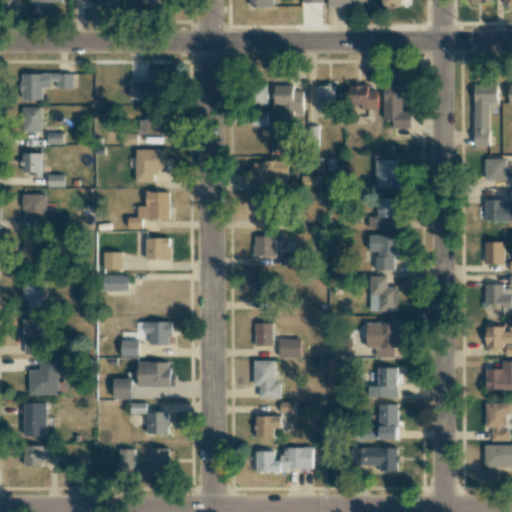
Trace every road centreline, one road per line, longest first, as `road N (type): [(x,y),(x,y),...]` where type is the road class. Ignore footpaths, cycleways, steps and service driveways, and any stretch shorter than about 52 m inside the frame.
road 1 (tertiary): [(511,40),(0,40)]
road 2 (residential): [(207,40),(212,511)]
road 3 (tertiary): [(441,41),(445,511)]
road 4 (residential): [(511,511),(329,511)]
